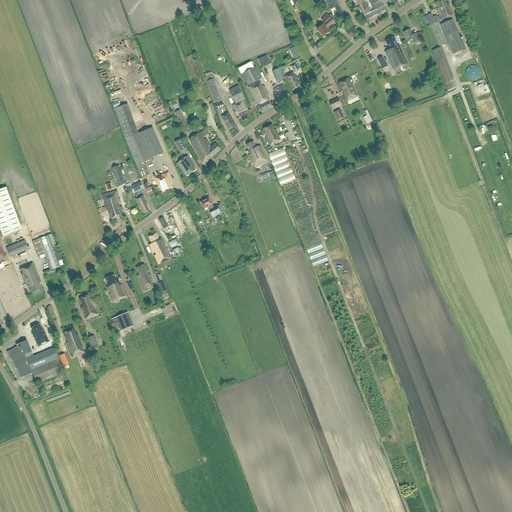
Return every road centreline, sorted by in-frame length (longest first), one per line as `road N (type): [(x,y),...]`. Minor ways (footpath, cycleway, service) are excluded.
road 1 (tertiary): [(0,333),(82,276),(200,179),(241,134),(417,0)]
road 2 (unclassified): [(65,511),(0,366)]
